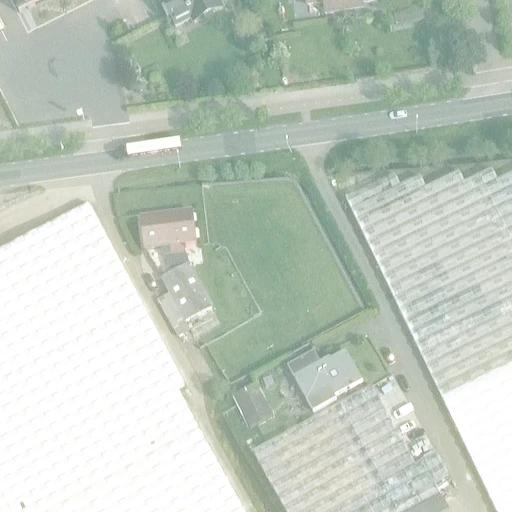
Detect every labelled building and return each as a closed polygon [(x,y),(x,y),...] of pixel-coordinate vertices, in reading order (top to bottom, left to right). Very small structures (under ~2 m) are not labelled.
[(23,0),(28,10),(48,0),(23,0)] [(162,0),(176,27),(192,19),(194,24),(223,9),(217,0),(162,0)] [(304,0),(306,8),(325,5),(326,14),(351,10),(350,7),(380,2),(379,0),(304,0)] [(422,8),(396,12),(398,26),(424,21),(422,8)] [(43,112),(31,59),(0,65),(0,82),(9,120),(43,112)] [(511,511),(511,174),(496,182),(491,171),(464,184),(458,173),(425,188),(420,178),(400,188),(394,177),(347,199),(495,511),(511,511)] [(0,511),(245,511),(178,390),(184,386),(89,205),(63,219),(45,228),(0,252),(0,511)] [(183,245),(196,244),(192,213),(141,219),(145,251),(168,248),(169,255),(184,253),(183,245)] [(185,322),(212,308),(189,265),(159,280),(168,297),(156,303),(175,340),(190,332),(185,322)] [(248,427),(274,418),(262,384),(236,393),(248,427)] [(416,511),(435,501),(429,489),(386,511),(416,511)] [(448,511),(441,498),(435,501),(416,511),(448,511)]
